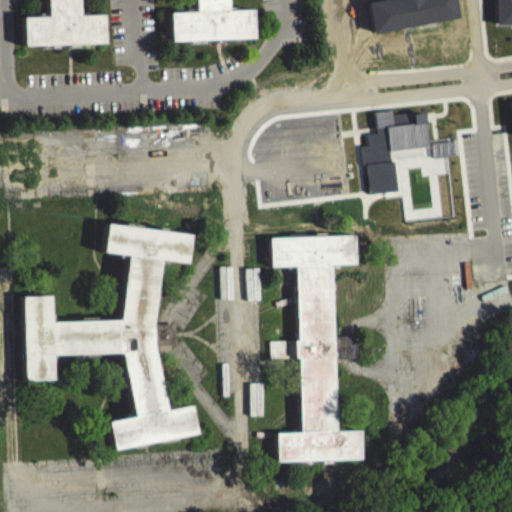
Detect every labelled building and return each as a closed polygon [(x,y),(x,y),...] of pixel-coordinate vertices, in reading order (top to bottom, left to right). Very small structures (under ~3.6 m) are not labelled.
[(104,37),(103,9),(77,10),(76,0),(44,0),(45,11),(19,12),(20,39),(104,37)] [(225,0),(226,6),(250,5),(252,33),(169,36),(168,8),(194,7),(193,0),(225,0)] [(450,0),(453,15),(371,30),(366,2),(378,0),(450,0)] [(511,0),(511,21),(495,22),(494,0),(511,0)] [(426,144),(425,138),(422,114),(422,111),(411,112),(411,110),(390,112),(389,108),(372,110),(374,127),(375,131),(364,132),(366,143),(359,144),(361,162),(364,162),(367,192),(383,190),(394,189),(390,159),(388,159),(387,148),(426,144)] [(429,141),(447,139),(451,138),(453,153),(445,154),(431,156),(429,141)] [(439,222),(435,179),(446,178),(444,162),(452,161),(451,146),(428,148),(430,168),(424,171),(424,177),(421,177),(414,180),(417,186),(417,187),(428,207),(413,204),(409,196),(411,195),(406,182),(399,186),(403,226),(439,222)] [(174,342),(174,320),(149,321),(149,319),(158,254),(184,258),(188,230),(104,219),(100,247),(125,250),(116,315),(48,317),(47,290),(18,292),(21,376),(50,375),(49,350),(118,348),(130,412),(104,417),(110,445),(192,429),(187,401),(162,406),(150,343),(174,342)] [(267,235),(352,232),(353,261),(328,262),(331,334),(355,333),(356,356),(332,357),(334,428),(358,428),(359,457),(274,459),(273,430),(298,430),(297,412),(296,364),(292,364),(292,356),(268,356),(268,339),(291,338),(291,328),(295,328),(294,262),(268,263),(267,235)]
